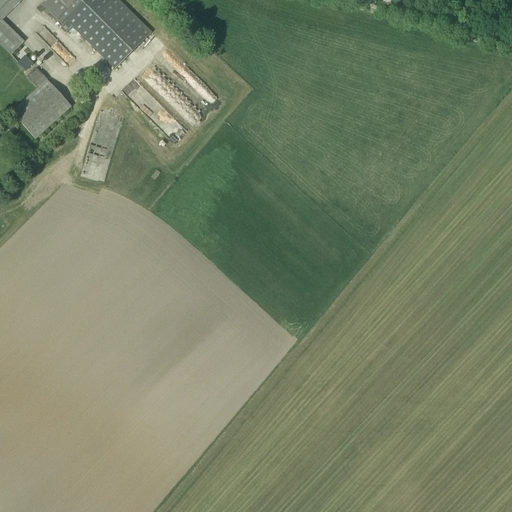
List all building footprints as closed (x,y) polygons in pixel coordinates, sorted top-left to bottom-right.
[(0,0),(0,45),(11,56),(25,42),(2,20),(22,0),(0,0)] [(113,0),(76,0),(67,10),(57,0),(49,0),(43,7),(63,27),(61,29),(66,34),(73,27),(116,69),(149,34),(113,0)] [(57,0),(67,10),(76,0),(57,0)] [(184,75),(189,70),(173,54),(168,60),(184,75)] [(33,65),(25,56),(17,64),(25,73),(33,65)] [(71,107),(47,80),(36,68),(26,77),(37,89),(11,113),(35,140),(71,107)] [(133,79),(122,90),(137,105),(148,94),(133,79)] [(99,112),(82,177),(105,183),(122,118),(99,112)]
